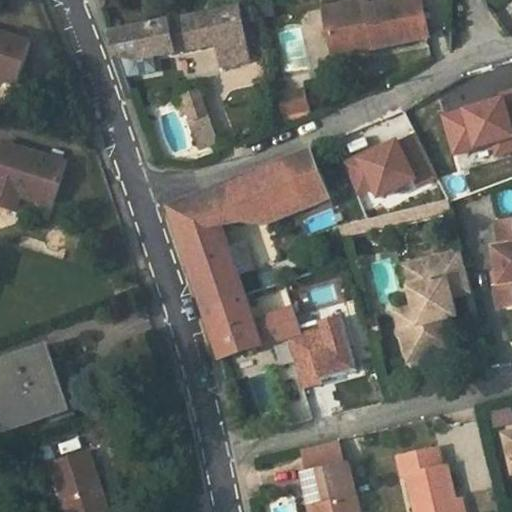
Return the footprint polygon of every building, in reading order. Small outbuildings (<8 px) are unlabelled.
[(326,10),(334,51),(374,42),(375,48),(431,38),(422,0),(405,0),(369,7),(368,1),(326,10)] [(112,34),(120,56),(140,62),(218,45),(223,68),(253,62),(242,8),(112,34)] [(0,35),(0,81),(19,87),(31,46),(0,35)] [(374,42),(334,51),(335,56),(375,48),(374,42)] [(201,92),(184,99),(199,142),(204,141),(207,149),(220,144),(201,92)] [(308,113),(303,92),(278,98),(283,119),(308,113)] [(456,155),(494,144),(498,156),(511,151),(511,93),(504,96),(505,101),(446,118),(456,155)] [(382,152),(363,161),(362,158),(345,166),(358,197),(375,188),(380,198),(416,180),(419,187),(438,178),(418,137),(401,145),(400,143),(382,152)] [(0,204),(18,211),(23,196),(26,188),(57,198),(70,163),(7,142),(0,161),(0,204)] [(363,161),(382,152),(380,148),(362,158),(363,161)] [(312,152),(170,209),(177,231),(188,234),(224,227),(243,223),(265,228),(333,202),(312,152)] [(26,188),(23,196),(54,207),(57,198),(26,188)] [(452,211),(449,201),(341,229),(343,239),(452,211)] [(502,283),(506,306),(511,305),(511,217),(494,221),(498,247),(494,247),(496,270),(498,284),(502,283)] [(201,257),(231,247),(224,227),(188,234),(177,231),(181,242),(187,260),(194,252),(201,257)] [(231,248),(240,276),(254,271),(245,244),(231,248)] [(264,346),(255,322),(240,276),(231,248),(231,247),(201,257),(194,252),(187,260),(198,292),(222,360),(264,346)] [(419,327),(402,331),(410,360),(455,349),(448,318),(456,316),(452,299),(448,279),(467,275),(462,253),(404,267),(414,309),(419,327)] [(498,284),(496,270),(491,271),(497,308),(506,306),(502,283),(498,284)] [(448,279),(452,299),(472,294),(467,275),(448,279)] [(274,308),(291,304),(287,285),(269,290),(274,308)] [(294,309),(255,322),(264,346),(270,344),(264,328),(297,318),(294,309)] [(419,327),(414,309),(398,314),(402,331),(419,327)] [(303,335),(289,339),(304,389),(323,383),(323,380),(358,370),(343,317),(321,323),(322,329),(303,335)] [(264,328),(270,344),(289,339),(303,335),(297,318),(264,328)] [(42,351),(0,364),(0,412),(6,430),(68,409),(58,379),(52,382),(42,351)] [(304,453),(309,472),(343,464),(339,445),(304,453)] [(36,446),(0,458),(6,476),(42,464),(36,446)] [(416,511),(457,511),(455,501),(448,467),(442,468),(438,449),(397,457),(402,478),(408,477),(416,511)] [(88,453),(52,465),(66,511),(105,511),(107,511),(88,453)] [(315,502),(317,511),(360,511),(348,463),(343,464),(309,472),(304,474),(311,503),(315,502)] [(464,511),(462,500),(455,501),(457,511),(464,511)]
